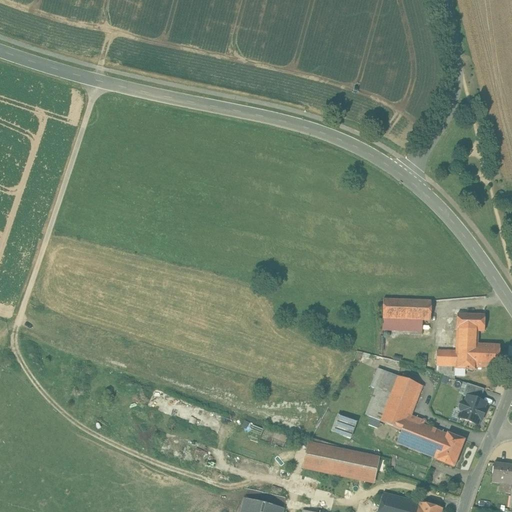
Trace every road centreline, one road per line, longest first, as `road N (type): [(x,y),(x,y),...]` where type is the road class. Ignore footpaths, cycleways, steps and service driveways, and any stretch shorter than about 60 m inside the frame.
road 1 (tertiary): [(0,50),(127,88),(313,128),(404,176)]
road 2 (residential): [(447,0),(462,59),(455,101),(404,176)]
road 3 (tertiary): [(404,176),(459,229),(511,305)]
road 4 (tertiary): [(511,384),(464,511)]
